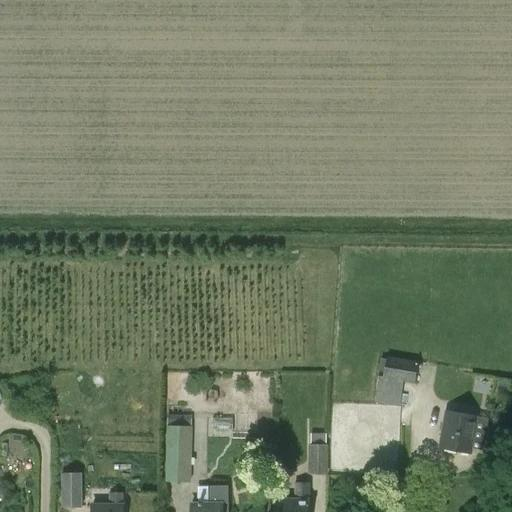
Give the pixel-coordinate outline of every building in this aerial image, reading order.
[(378,374),(374,399),(399,404),(403,382),(414,384),(418,363),(386,356),(383,375),(378,374)] [(445,413),(438,449),(469,454),(476,418),(445,413)] [(166,426),(165,481),(191,482),(192,426),(166,426)] [(310,433),(310,444),(308,444),(307,474),(327,475),(327,445),(325,445),(325,434),(310,433)] [(81,475),(62,475),(62,506),(81,506),(81,475)] [(295,486),(295,502),(278,502),(277,511),(308,511),(308,485),(295,486)] [(227,511),(227,486),(207,486),(208,506),(191,506),(191,511),(227,511)] [(109,495),(109,505),(92,504),(91,511),(121,511),(121,505),(121,496),(109,495)]
